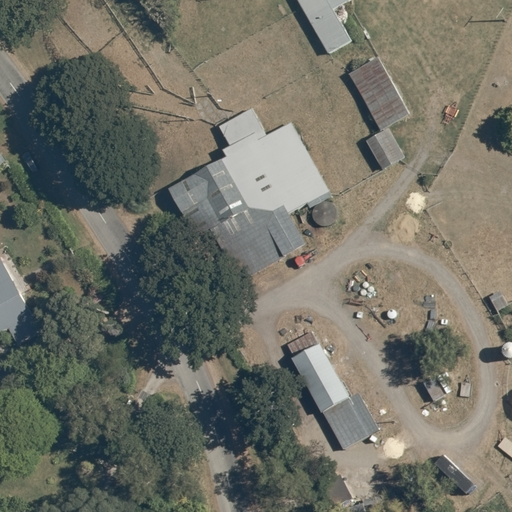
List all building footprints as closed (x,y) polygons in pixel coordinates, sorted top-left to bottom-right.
[(347,2),(346,0),(294,0),(327,55),(349,43),(330,11),(347,2)] [(410,115),(379,58),(352,73),(383,130),(410,115)] [(288,215),(307,205),(308,207),(330,195),(327,190),(325,186),(290,123),(268,136),(253,109),(219,127),(230,147),(222,151),(226,159),(169,190),(195,238),(212,229),(241,281),(305,246),(288,215)] [(403,159),(387,131),(365,143),(381,172),(403,159)] [(0,335),(11,329),(20,344),(43,331),(0,257),(0,335)] [(310,332),(283,346),(320,415),(340,452),(377,432),(356,395),(346,401),(310,332)]
